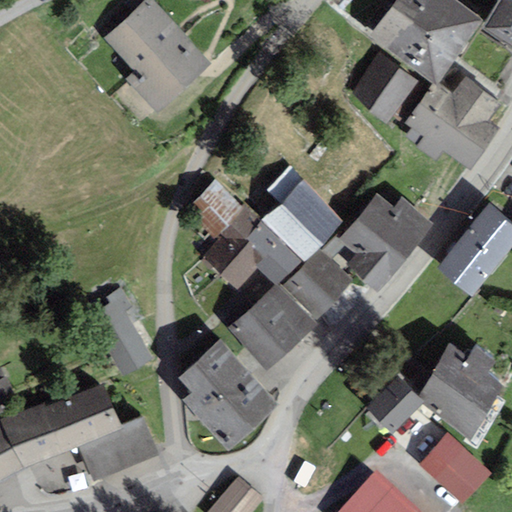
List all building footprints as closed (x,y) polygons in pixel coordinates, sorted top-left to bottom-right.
[(464,0),(393,0),(373,31),(438,75),(481,11),(464,0)] [(511,0),(500,0),(489,19),(511,32),(511,0)] [(211,67),(150,4),(113,40),(143,71),(133,81),(164,112),(211,67)] [(388,118),(417,77),(378,50),(349,90),(388,118)] [(434,79),(407,118),(413,123),(405,134),(434,153),(442,141),(471,160),(497,121),(489,116),(502,98),(464,72),(451,91),(434,79)] [(297,254),(214,178),(191,203),(198,209),(192,215),(216,237),(203,251),(238,283),(258,261),(276,277),(297,254)] [(300,178),(265,216),(306,253),(341,215),(300,178)] [(377,191),(339,235),(355,249),(348,257),(377,282),(432,219),(402,193),(393,204),(377,191)] [(511,219),(488,198),(438,262),(471,287),(511,234),(511,219)] [(316,258),(289,288),(320,316),(347,286),(316,258)] [(276,281),(231,325),(268,364),(314,319),(276,281)] [(148,352),(120,306),(96,321),(125,367),(148,352)] [(278,397),(220,333),(179,370),(193,385),(184,394),(228,442),(278,397)] [(449,341),(418,386),(427,392),(422,399),(469,432),(506,378),(487,365),(494,355),(475,342),(467,354),(449,341)] [(369,403),(394,425),(423,393),(399,371),(369,403)] [(0,423),(0,478),(80,443),(125,424),(104,378),(0,423)] [(125,424),(80,443),(94,477),(159,449),(145,416),(125,424)] [(447,431),(419,463),(462,501),(490,469),(447,431)] [(237,475),(207,511),(249,511),(263,496),(237,475)] [(404,511),(383,489),(358,511),(404,511)]
